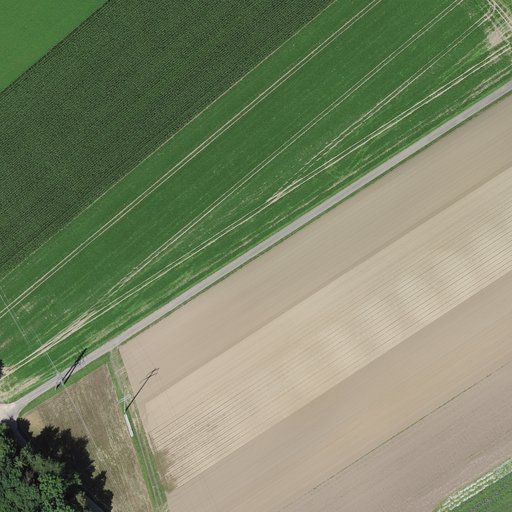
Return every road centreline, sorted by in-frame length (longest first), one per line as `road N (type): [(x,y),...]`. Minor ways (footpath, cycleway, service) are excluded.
road 1 (track): [(3,419),(511,86)]
road 2 (track): [(0,415),(100,511)]
